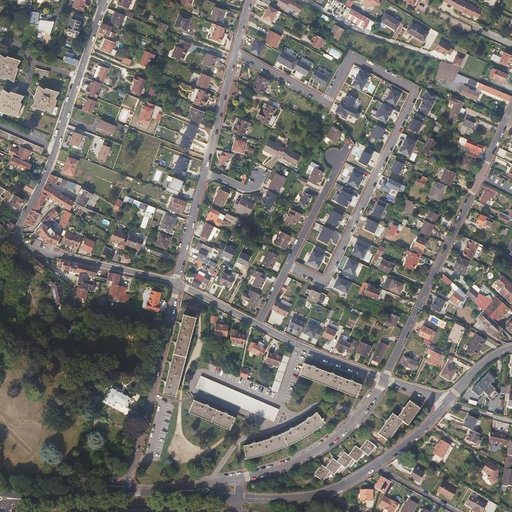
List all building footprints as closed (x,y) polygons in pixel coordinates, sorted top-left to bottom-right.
[(85,0),(74,0),(72,9),(83,12),(85,7),(83,7),(85,0)] [(303,7),(290,0),(279,0),(276,6),(285,10),(287,6),(300,13),(303,7)] [(461,12),(466,3),(459,0),(449,0),(448,4),(451,6),(452,3),(455,4),(453,7),(453,8),(461,12)] [(481,11),(475,8),(475,7),(466,3),(461,12),(471,16),(471,15),(473,12),(475,13),(474,16),(478,18),(481,11)] [(272,22),(278,10),(269,6),(263,17),(272,22)] [(300,13),(287,6),(285,10),(298,17),(300,13)] [(225,11),(215,7),(211,18),(222,22),(225,11)] [(362,27),(367,18),(350,8),(345,18),(362,27)] [(120,27),(125,15),(115,12),(111,24),(120,27)] [(37,25),(39,14),(30,13),(29,23),(31,24),(37,25)] [(191,18),(179,14),(174,27),(185,31),(191,18)] [(330,21),(331,19),(322,14),(320,18),(328,23),(330,21)] [(395,30),(399,22),(385,14),(380,21),(381,21),(388,25),(395,30)] [(80,22),(71,19),(67,32),(78,35),(80,29),(78,28),(80,22)] [(110,32),(112,27),(102,23),(99,33),(104,35),(113,38),(115,34),(110,32)] [(166,32),(168,26),(161,23),(159,29),(166,32)] [(220,44),(226,29),(212,23),(207,38),(220,44)] [(427,33),(411,23),(406,31),(422,41),(427,33)] [(345,30),(335,25),(330,36),(339,41),(345,30)] [(280,37),(270,32),(265,42),(275,47),(280,37)] [(326,41),(316,36),(313,41),(312,40),(310,45),(321,51),(326,41)] [(117,51),(112,49),(115,43),(105,39),(101,50),(115,56),(117,51)] [(265,45),(255,39),(249,52),(258,57),(265,45)] [(440,40),(434,50),(438,52),(439,51),(446,55),(447,53),(450,55),(453,49),(450,48),(451,46),(440,40)] [(183,49),(176,46),(171,57),(182,61),(187,51),(188,51),(189,48),(184,46),(183,49)] [(298,60),(281,51),(276,61),(293,70),(298,60)] [(511,60),(511,59),(511,55),(503,52),(498,63),(508,67),(510,63),(510,61),(511,60)] [(213,69),(217,57),(208,53),(203,65),(213,69)] [(460,67),(464,57),(461,56),(457,54),(452,64),(460,67)] [(463,68),(469,55),(466,54),(465,56),(464,57),(460,67),(463,68)] [(17,68),(18,65),(19,60),(7,57),(6,58),(4,57),(0,56),(0,77),(6,80),(7,78),(9,79),(14,80),(18,69),(17,68)] [(77,66),(79,60),(66,56),(64,61),(77,66)] [(155,72),(161,57),(158,56),(153,69),(152,71),(155,72)] [(457,74),(460,67),(452,64),(441,61),(436,77),(453,82),(457,74)] [(311,67),(302,63),(297,71),(307,76),(311,67)] [(106,75),(108,70),(101,67),(97,79),(104,81),(106,75)] [(43,75),(45,71),(37,68),(34,75),(43,78),(43,75)] [(506,75),(493,69),(489,77),(492,79),(491,82),(501,86),(506,75)] [(316,71),(311,80),(325,87),(329,78),(316,71)] [(369,78),(359,72),(351,87),(361,92),(369,78)] [(207,89),(211,78),(201,74),(197,85),(207,89)] [(511,96),(457,74),(453,82),(457,83),(461,81),(509,101),(511,96)] [(262,95),(269,81),(259,75),(252,90),(262,95)] [(137,78),(135,77),(133,81),(136,82),(132,92),(139,95),(145,80),(138,77),(137,78)] [(90,80),(84,95),(96,99),(102,84),(90,80)] [(469,88),(463,85),(460,93),(477,101),(479,94),(468,89),(469,88)] [(55,99),(56,97),(58,92),(46,88),(45,90),(42,89),(38,87),(34,99),(35,100),(34,103),(33,107),(45,111),(46,110),(48,111),(53,112),(55,107),(57,100),(55,99)] [(152,104),(158,90),(155,88),(154,90),(151,96),(149,103),(152,104)] [(206,99),(208,93),(199,89),(194,101),(205,105),(207,100),(206,99)] [(402,94),(392,89),(386,101),(395,106),(402,94)] [(20,103),(21,100),(22,96),(11,92),(10,93),(8,93),(2,91),(0,98),(0,103),(0,111),(10,115),(10,113),(13,114),(18,116),(22,104),(20,103)] [(427,91),(419,108),(429,112),(437,96),(427,91)] [(357,99),(347,94),(343,103),(352,108),(357,99)] [(462,103),(451,98),(449,102),(454,104),(450,115),(456,118),(462,103)] [(357,119),(361,112),(352,108),(343,103),(341,102),(336,112),(347,118),(349,114),(357,119)] [(276,109),(267,104),(263,112),(260,111),(256,118),(268,124),(276,109)] [(393,109),(383,104),(376,118),(386,123),(393,109)] [(200,123),(204,112),(192,108),(188,119),(200,123)] [(426,118),(416,113),(409,129),(418,133),(426,118)] [(87,123),(71,117),(69,122),(85,128),(87,123)] [(243,136),(248,122),(240,119),(238,123),(236,123),(235,127),(233,127),(231,132),(243,136)] [(469,134),(474,124),(474,123),(465,119),(464,121),(460,130),(469,134)] [(116,126),(100,120),(97,127),(113,134),(116,126)] [(189,150),(197,127),(188,124),(184,136),(178,134),(174,145),(189,150)] [(370,137),(380,142),(386,130),(376,125),(370,137)] [(341,132),(332,126),(325,136),(336,143),(341,137),(339,136),(341,132)] [(43,148),(0,129),(0,136),(40,154),(43,148)] [(74,132),(69,143),(79,147),(83,135),(74,132)] [(243,153),(246,142),(248,142),(249,139),(243,136),(242,139),(237,137),(232,154),(233,154),(239,156),(244,157),(245,154),(243,153)] [(432,156),(435,148),(433,147),(436,140),(428,137),(422,151),(430,155),(432,156)] [(410,157),(417,143),(406,138),(399,153),(410,157)] [(280,155),(284,148),(268,140),(263,150),(275,157),(276,155),(280,157),(280,155)] [(481,146),(467,140),(465,145),(471,148),(470,151),(478,154),(481,146)] [(110,148),(103,145),(97,158),(105,162),(110,148)] [(27,162),(32,151),(21,147),(16,158),(27,162)] [(372,155),(374,150),(365,147),(363,151),(372,155)] [(295,165),(300,156),(284,148),(280,155),(283,156),(282,159),(295,165)] [(364,151),(358,163),(367,167),(372,156),(364,151)] [(469,170),(475,157),(461,151),(460,154),(464,156),(460,166),(469,170)] [(221,155),(218,164),(226,166),(228,159),(230,159),(232,158),(233,154),(232,154),(224,152),(223,156),(221,155)] [(432,160),(429,158),(420,154),(419,158),(431,163),(432,160)] [(28,173),(32,165),(29,163),(27,162),(16,158),(13,156),(9,165),(28,173)] [(78,161),(68,157),(63,172),(73,176),(78,161)] [(178,157),(173,172),(185,176),(190,161),(178,157)] [(405,165),(395,160),(390,171),(400,175),(405,165)] [(428,176),(432,164),(427,162),(423,174),(428,176)] [(323,172),(314,168),(308,181),(317,185),(323,172)] [(450,185),(455,173),(452,171),(445,169),(440,181),(450,185)] [(364,176),(354,172),(348,184),(358,189),(364,176)] [(277,195),(285,178),(276,173),(267,190),(268,190),(277,195)] [(58,180),(59,178),(51,175),(48,181),(56,185),(58,180)] [(422,187),(426,178),(419,175),(415,184),(422,187)] [(173,193),(174,191),(179,193),(184,182),(173,177),(167,190),(173,193)] [(296,181),(305,185),(307,181),(299,177),(296,181)] [(67,181),(63,179),(60,186),(74,191),(77,185),(67,181)] [(389,179),(387,184),(383,182),(380,189),(389,194),(392,189),(398,193),(402,185),(389,179)] [(441,196),(445,187),(434,182),(431,192),(441,196)] [(51,191),(52,189),(46,185),(41,193),(47,196),(47,197),(50,199),(53,193),(51,191)] [(54,201),(59,193),(52,189),(51,191),(53,193),(50,199),(54,201)] [(229,194),(220,189),(213,204),(222,208),(229,194)] [(89,200),(92,195),(84,190),(76,203),(78,204),(81,206),(86,209),(93,211),(97,213),(101,207),(97,205),(90,201),(89,200)] [(270,210),(277,195),(268,190),(260,205),(270,210)] [(495,194),(486,190),(481,201),(485,204),(486,203),(490,204),(495,194)] [(353,196),(342,191),(336,203),(347,208),(353,196)] [(311,196),(304,192),(298,203),(306,207),(311,196)] [(441,196),(431,192),(429,197),(439,201),(441,196)] [(42,205),(47,197),(47,196),(41,193),(37,201),(42,205)] [(74,202),(60,193),(59,193),(54,201),(54,202),(69,211),(74,202)] [(18,208),(23,200),(15,195),(10,204),(18,208)] [(139,207),(141,202),(125,196),(124,201),(139,207)] [(185,203),(172,198),(168,208),(181,213),(185,203)] [(248,215),(254,204),(241,198),(240,201),(236,199),(233,207),(248,215)] [(121,208),(123,202),(118,199),(115,205),(121,208)] [(388,203),(379,199),(370,219),(379,223),(388,203)] [(406,213),(411,201),(406,199),(401,211),(406,213)] [(37,213),(42,205),(37,201),(32,210),(37,213)] [(93,211),(86,209),(81,206),(79,209),(77,214),(80,216),(83,212),(88,213),(89,212),(91,213),(93,211)] [(221,221),(217,218),(219,213),(211,209),(206,219),(219,226),(221,221)] [(298,222),(302,215),(291,209),(285,221),(294,226),(295,223),(296,221),(298,222)] [(36,219),(39,214),(37,213),(32,210),(29,216),(36,219)] [(343,215),(332,210),(326,222),(337,227),(343,215)] [(65,226),(71,214),(65,211),(59,224),(65,227),(65,226)] [(434,225),(438,215),(429,212),(425,221),(434,225)] [(511,217),(509,215),(502,212),(499,219),(507,222),(505,225),(509,227),(511,221),(511,217)] [(493,220),(479,213),(475,223),(479,225),(478,226),(481,228),(482,225),(485,226),(486,225),(490,227),(493,220)] [(171,231),(176,219),(165,215),(161,227),(159,226),(158,229),(164,231),(165,229),(171,231)] [(32,227),(36,219),(29,216),(25,223),(32,227)] [(0,223),(9,231),(15,225),(10,221),(7,225),(1,219),(0,219),(0,223)] [(369,219),(364,229),(374,234),(379,223),(370,219),(369,219)] [(435,225),(434,225),(425,221),(423,220),(419,232),(430,237),(435,225)] [(201,236),(199,240),(205,243),(207,239),(211,232),(213,226),(213,227),(207,224),(200,236),(201,236)] [(398,227),(392,224),(388,234),(394,236),(398,227)] [(56,245),(61,236),(54,234),(50,229),(48,230),(44,225),(42,226),(40,228),(38,230),(35,232),(39,237),(36,240),(44,243),(44,242),(56,245)] [(334,233),(324,228),(318,240),(328,245),(334,233)] [(70,245),(74,235),(66,232),(62,243),(70,247),(70,245)] [(288,240),(290,236),(281,232),(279,235),(278,235),(273,243),(285,249),(289,240),(288,240)] [(139,250),(143,239),(129,234),(126,245),(139,250)] [(169,237),(160,234),(156,245),(165,248),(169,237)] [(79,248),(83,239),(74,235),(70,245),(79,248)] [(421,256),(427,241),(418,237),(414,247),(412,246),(410,251),(421,256)] [(94,242),(86,239),(81,250),(90,253),(94,242)] [(372,245),(358,239),(351,254),(362,259),(367,249),(370,251),(372,245)] [(479,243),(470,239),(465,251),(464,251),(462,255),(472,259),(479,243)] [(205,259),(208,252),(210,253),(212,249),(202,244),(197,255),(200,257),(198,260),(202,262),(211,267),(215,268),(216,267),(217,265),(205,259)] [(237,250),(227,245),(221,255),(232,260),(237,250)] [(307,263),(318,269),(326,251),(315,246),(307,263)] [(381,256),(385,248),(380,246),(376,254),(381,256)] [(101,256),(107,259),(111,249),(105,247),(101,256)] [(47,268),(40,263),(24,251),(21,256),(19,258),(28,264),(29,263),(43,273),(47,268)] [(251,256),(241,251),(236,261),(246,267),(251,256)] [(278,256),(268,251),(261,264),(272,269),(278,256)] [(417,263),(421,256),(410,251),(403,266),(412,270),(416,262),(417,263)] [(468,261),(459,257),(454,268),(463,272),(468,261)] [(360,263),(349,258),(343,271),(354,276),(360,263)] [(70,271),(73,262),(61,259),(61,263),(59,262),(58,267),(65,270),(70,271)] [(392,264),(382,260),(379,268),(388,272),(392,264)] [(86,275),(88,266),(79,263),(78,265),(76,272),(80,273),(86,275)] [(96,277),(98,270),(98,268),(88,266),(86,275),(89,275),(93,276),(96,277)] [(108,280),(109,272),(102,271),(100,278),(108,280)] [(197,274),(192,284),(198,287),(200,284),(201,284),(203,281),(208,284),(213,274),(211,273),(209,276),(205,274),(199,271),(197,274)] [(266,274),(259,271),(252,285),(261,289),(265,279),(264,279),(266,274)] [(88,282),(89,275),(86,275),(80,273),(78,281),(79,282),(87,283),(88,282)] [(234,278),(224,273),(220,283),(229,287),(234,278)] [(119,285),(121,275),(114,274),(113,281),(108,298),(120,300),(121,293),(123,286),(119,285)] [(456,292),(459,288),(452,282),(443,275),(442,279),(456,292)] [(511,284),(503,276),(496,284),(502,289),(500,292),(511,303),(511,302),(511,284)] [(352,283),(338,277),(333,287),(347,294),(352,283)] [(62,286),(53,278),(48,285),(52,289),(55,305),(66,303),(62,286)] [(403,284),(392,280),(388,289),(399,293),(403,284)] [(95,290),(95,284),(96,282),(88,282),(87,283),(79,282),(78,288),(89,290),(95,290)] [(377,299),(381,289),(364,282),(358,295),(365,298),(367,295),(377,299)] [(474,302),(478,293),(471,287),(465,294),(467,296),(474,302)] [(88,295),(89,290),(78,288),(77,292),(74,290),(70,296),(72,297),(74,298),(76,295),(84,299),(85,294),(88,295)] [(461,308),(467,296),(465,294),(459,288),(456,292),(448,302),(457,307),(461,308)] [(308,289),(303,298),(322,307),(327,295),(321,293),(320,295),(308,289)] [(259,298),(260,295),(250,290),(248,294),(244,292),(241,298),(249,302),(247,306),(254,309),(257,305),(256,304),(259,298)] [(160,313),(161,305),(159,304),(160,300),(161,293),(152,291),(149,302),(148,302),(146,310),(160,313)] [(129,303),(131,295),(126,294),(121,293),(120,300),(129,303)] [(478,293),(474,302),(484,311),(496,323),(509,309),(495,295),(491,299),(478,293)] [(435,311),(436,309),(440,310),(443,304),(440,302),(441,301),(436,298),(431,309),(435,311)] [(75,305),(76,301),(72,300),(70,307),(77,309),(78,306),(75,305)] [(290,308),(276,300),(272,309),(276,311),(286,316),(290,308)] [(117,311),(119,304),(108,302),(107,305),(113,306),(113,310),(117,311)] [(499,340),(504,330),(498,324),(496,323),(484,311),(479,319),(483,321),(481,323),(489,327),(487,330),(492,334),(492,335),(499,340)] [(395,326),(399,317),(390,313),(387,323),(395,326)] [(176,396),(196,318),(191,317),(183,315),(181,323),(180,322),(179,326),(180,326),(176,342),(175,342),(174,346),(175,346),(171,362),(170,362),(169,366),(170,366),(166,381),(165,381),(164,385),(165,385),(163,393),(176,396)] [(306,323),(293,317),(288,327),(301,333),(306,323)] [(322,331),(308,324),(303,334),(317,341),(322,331)] [(457,342),(463,328),(455,324),(448,338),(453,340),(457,342)] [(226,337),(228,326),(223,326),(219,325),(215,325),(214,325),(213,336),(214,336),(218,336),(222,337),(226,337)] [(420,335),(431,341),(435,332),(424,326),(420,335)] [(333,337),(335,331),(327,328),(323,337),(331,340),(333,337)] [(244,345),(246,336),(242,335),(237,334),(237,333),(238,331),(232,330),(230,342),(244,345)] [(466,350),(476,356),(479,352),(478,351),(479,349),(480,350),(486,340),(476,334),(466,350)] [(339,338),(335,347),(338,348),(338,349),(344,352),(344,350),(347,352),(351,343),(342,339),(339,338)] [(247,350),(251,352),(255,344),(249,341),(247,350)] [(371,347),(361,342),(356,352),(367,357),(371,347)] [(387,346),(380,343),(373,360),(379,363),(387,346)] [(261,358),(266,349),(255,344),(251,352),(261,358)] [(437,350),(429,346),(426,353),(430,356),(427,361),(435,366),(436,363),(439,365),(441,361),(439,360),(442,353),(437,350)] [(278,393),(290,354),(284,351),(282,357),(279,367),(271,391),(278,393)] [(279,367),(282,357),(269,353),(266,362),(279,367)] [(402,356),(399,363),(414,370),(418,363),(402,356)] [(300,375),(356,397),(361,385),(353,382),(354,381),(350,379),(350,381),(334,374),(334,373),(331,372),(330,373),(315,367),(316,366),(313,365),(312,366),(305,363),(300,375)] [(447,364),(441,376),(449,381),(456,369),(447,364)] [(248,371),(240,369),(238,376),(241,378),(244,379),(247,380),(248,371)] [(495,388),(490,383),(494,379),(489,374),(471,390),(477,397),(481,393),(486,397),(495,388)] [(279,410),(201,376),(196,388),(273,422),(279,410)] [(127,408),(132,398),(112,386),(104,400),(115,406),(117,402),(127,408)] [(124,413),(127,408),(117,402),(115,406),(104,400),(103,403),(124,413)] [(189,412),(230,429),(235,418),(227,414),(227,413),(224,412),(224,413),(209,407),(209,405),(206,404),(205,405),(194,400),(189,412)] [(408,426),(420,409),(409,402),(404,408),(402,410),(401,411),(402,412),(397,418),(392,414),(387,421),(387,420),(385,422),(384,423),(385,424),(378,434),(388,441),(403,422),(408,426)] [(324,419),(323,417),(321,418),(317,413),(310,417),(309,416),(306,419),(307,420),(301,424),(293,428),(293,427),(289,429),(289,430),(282,433),(274,437),(274,435),(271,437),(271,438),(262,441),(256,443),(255,442),(252,443),(252,444),(244,446),(246,458),(254,456),(262,455),(271,452),(278,449),(284,447),(295,442),(303,437),(310,433),(318,427),(324,422),(323,420),(324,419)] [(472,431),(477,422),(466,417),(462,426),(472,431)] [(472,431),(471,431),(468,437),(466,440),(476,445),(480,435),(472,431)] [(502,447),(505,438),(490,433),(487,443),(502,447)] [(372,452),(376,447),(367,440),(360,450),(364,453),(366,454),(369,456),(372,452)] [(441,441),(433,454),(442,459),(450,446),(441,441)] [(361,458),(364,453),(360,450),(356,446),(348,456),(353,459),(355,461),(357,463),(361,458)] [(349,465),(353,459),(348,456),(344,453),(337,462),(342,466),(343,467),(346,469),(349,465)] [(338,471),(342,466),(337,462),(333,459),(325,468),(330,472),(332,473),(335,475),(338,471)] [(499,469),(486,462),(480,472),(487,476),(486,483),(496,485),(499,469)] [(511,470),(511,471),(511,465),(511,464),(505,463),(504,469),(501,485),(507,486),(511,487),(511,482),(511,477),(511,470)] [(327,477),(330,472),(325,468),(321,465),(314,475),(323,482),(327,477)] [(415,469),(410,478),(419,483),(424,474),(415,469)] [(384,494),(390,482),(381,477),(374,488),(379,491),(384,494)] [(452,500),(457,491),(443,483),(438,491),(446,495),(445,496),(452,500)] [(360,491),(360,501),(372,501),(372,490),(360,491)] [(383,497),(378,506),(389,511),(393,511),(398,505),(383,497)] [(483,511),(487,505),(476,499),(476,500),(471,497),(466,506),(471,509),(473,506),(475,508),(474,510),(473,511),(480,511),(481,511),(483,511)] [(411,511),(416,505),(409,501),(406,507),(402,511),(411,511)]
